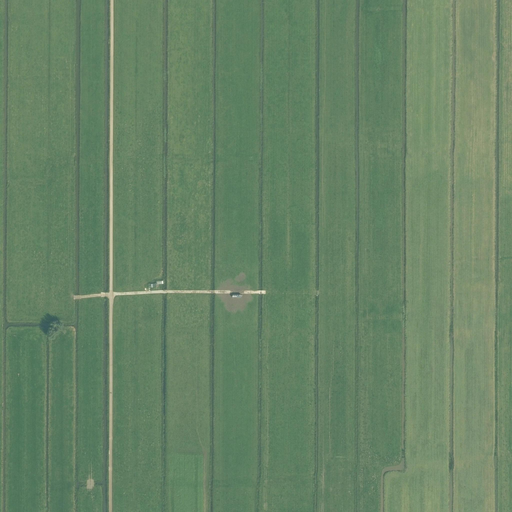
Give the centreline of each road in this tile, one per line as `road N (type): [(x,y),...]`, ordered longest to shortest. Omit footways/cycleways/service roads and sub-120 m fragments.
road 1 (track): [(112,0),(110,511)]
road 2 (track): [(265,292),(73,298)]
